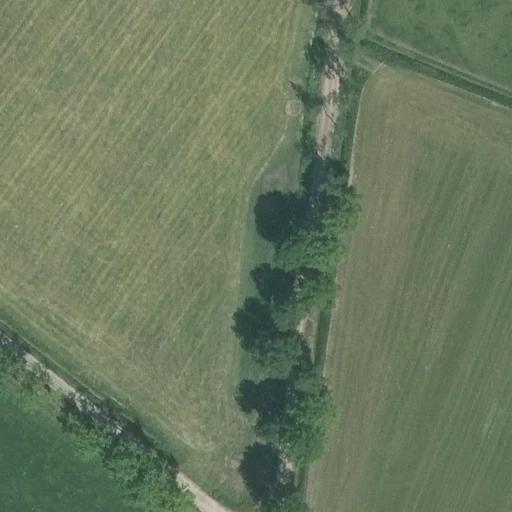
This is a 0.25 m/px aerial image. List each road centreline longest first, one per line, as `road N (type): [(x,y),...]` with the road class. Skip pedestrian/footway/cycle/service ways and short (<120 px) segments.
road 1 (track): [(267,511),(336,0)]
road 2 (unclassified): [(178,492),(0,353)]
